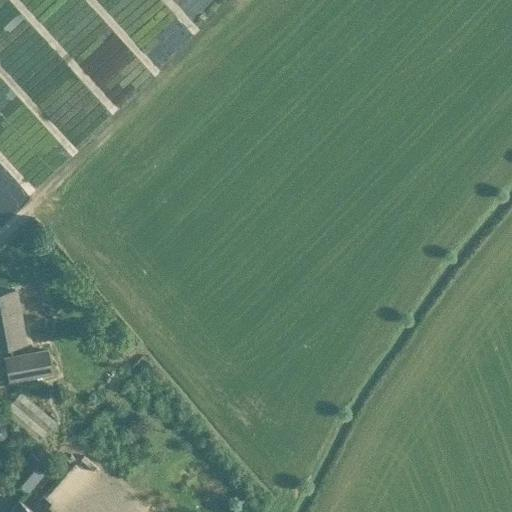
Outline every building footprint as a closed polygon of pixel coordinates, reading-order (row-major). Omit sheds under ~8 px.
[(0,345),(8,344),(26,341),(17,291),(0,293),(0,345)] [(7,357),(11,381),(50,373),(46,350),(7,357)] [(15,417),(56,446),(71,426),(30,397),(15,417)] [(30,490),(49,467),(30,452),(11,475),(30,490)] [(67,511),(72,511),(107,481),(87,459),(50,493),(67,511)] [(39,511),(31,505),(22,497),(19,500),(9,511),(39,511)]
